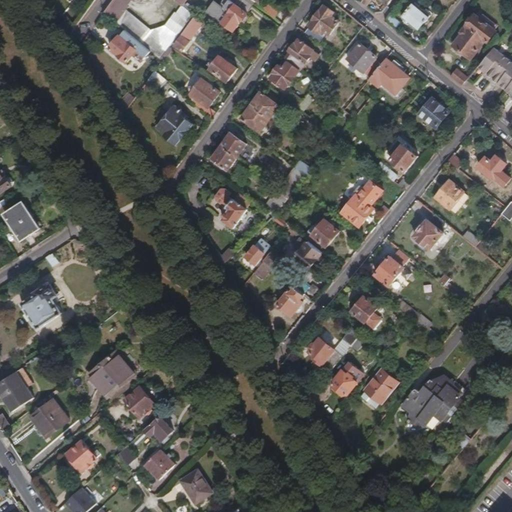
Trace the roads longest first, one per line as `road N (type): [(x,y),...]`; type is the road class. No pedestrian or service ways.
road 1 (residential): [(480,113),(265,370)]
road 2 (residential): [(310,0),(156,203)]
